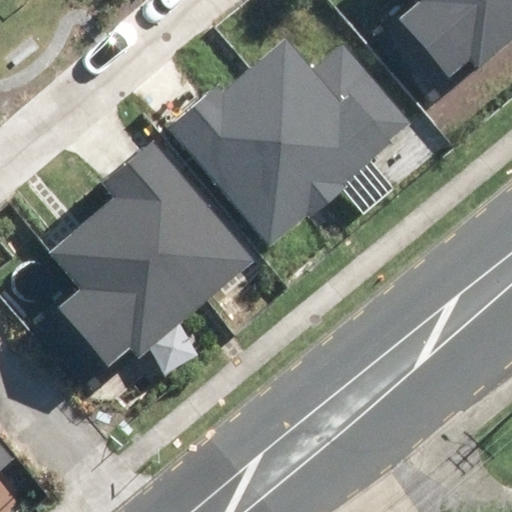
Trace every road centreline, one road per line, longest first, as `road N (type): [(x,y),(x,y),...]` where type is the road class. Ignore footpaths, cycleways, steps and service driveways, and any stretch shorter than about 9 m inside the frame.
road 1 (tertiary): [(224,505),(511,268)]
road 2 (residential): [(173,0),(0,146)]
road 3 (residential): [(103,511),(0,390)]
